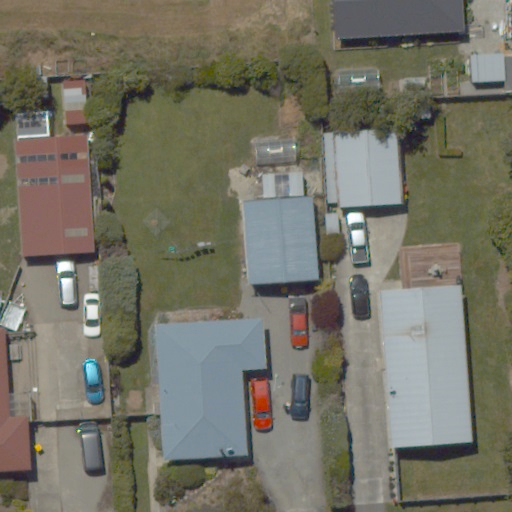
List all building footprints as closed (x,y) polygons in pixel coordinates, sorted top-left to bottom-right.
[(399,128),(333,130),(336,211),(402,208),(399,128)] [(88,136),(13,138),(17,262),(92,259),(88,136)] [(291,144),(255,146),(257,175),(293,173),(291,144)] [(310,201),(245,203),(247,291),(312,289),(310,201)] [(463,288),(384,291),(389,450),(468,447),(463,288)] [(247,376),(264,375),(261,320),(153,324),(159,464),(251,460),(247,376)] [(7,418),(4,331),(0,331),(0,478),(36,477),(35,417),(7,418)]
